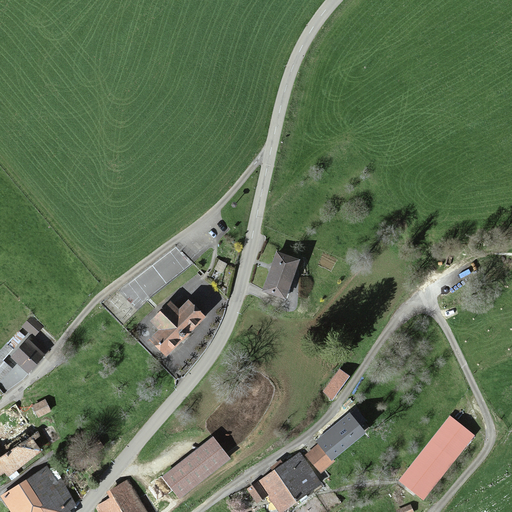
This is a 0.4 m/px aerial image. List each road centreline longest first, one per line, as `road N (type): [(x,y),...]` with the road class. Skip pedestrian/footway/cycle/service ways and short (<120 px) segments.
road 1 (residential): [(198,511),(312,429),(403,313),(422,304),(446,322),(487,425),(481,450),(432,511)]
road 2 (tertiary): [(86,511),(227,330),(274,136)]
road 3 (residential): [(274,136),(227,199),(104,294),(29,377),(0,397)]
road 4 (tertiary): [(274,136),(296,58),(335,0)]
